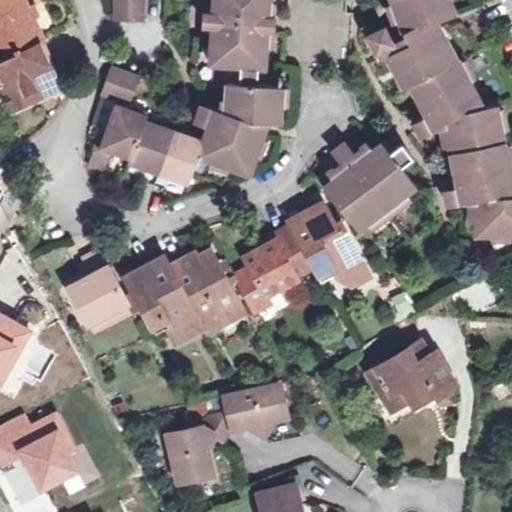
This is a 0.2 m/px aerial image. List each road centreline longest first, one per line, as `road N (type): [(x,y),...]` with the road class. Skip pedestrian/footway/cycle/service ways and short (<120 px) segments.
road 1 (residential): [(326,113),(265,187),(173,218),(141,223),(99,214),(76,195)]
road 2 (residential): [(76,195),(64,139),(92,65),(83,0)]
